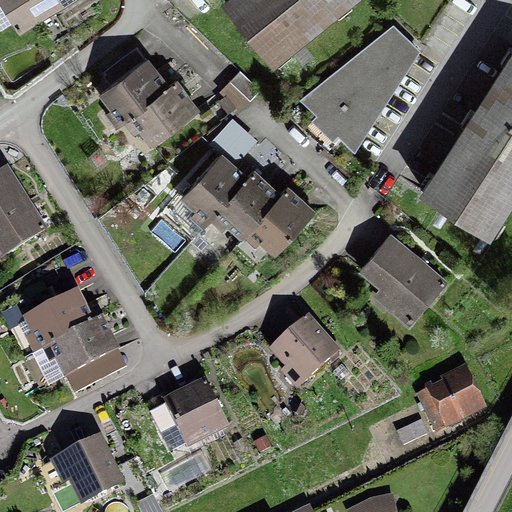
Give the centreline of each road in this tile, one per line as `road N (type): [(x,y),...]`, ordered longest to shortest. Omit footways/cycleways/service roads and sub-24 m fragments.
road 1 (residential): [(137,0),(131,24),(16,117),(165,361),(292,284),(367,202)]
road 2 (residential): [(498,0),(395,161)]
